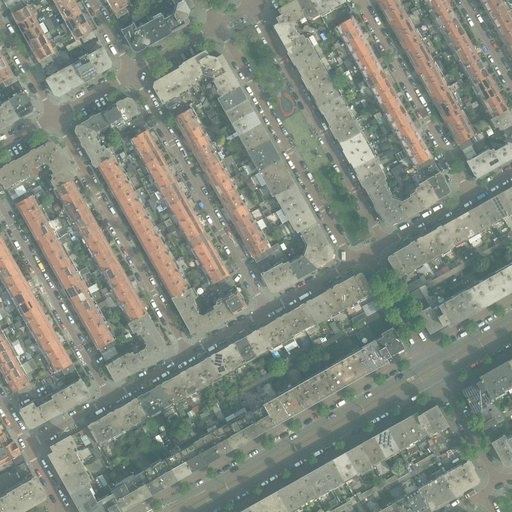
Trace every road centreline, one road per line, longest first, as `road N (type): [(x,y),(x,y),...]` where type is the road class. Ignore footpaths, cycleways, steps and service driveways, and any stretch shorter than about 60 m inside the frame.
road 1 (tertiary): [(428,360),(151,511)]
road 2 (residential): [(266,311),(132,72)]
road 3 (residential): [(217,24),(352,262)]
road 4 (residential): [(384,244),(250,6)]
road 5 (residential): [(187,355),(53,117)]
road 6 (tertiary): [(203,511),(438,378)]
road 7 (residential): [(470,196),(361,0)]
road 8 (residential): [(0,204),(109,399)]
road 9 (residential): [(498,484),(438,378)]
road 10 (residential): [(428,360),(369,254)]
